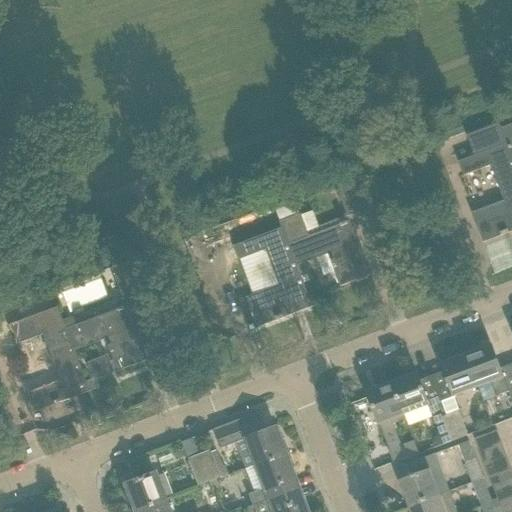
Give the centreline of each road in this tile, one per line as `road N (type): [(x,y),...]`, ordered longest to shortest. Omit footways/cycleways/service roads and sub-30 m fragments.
road 1 (residential): [(77,464),(294,382)]
road 2 (residential): [(294,382),(511,301)]
road 3 (residential): [(343,511),(294,382)]
